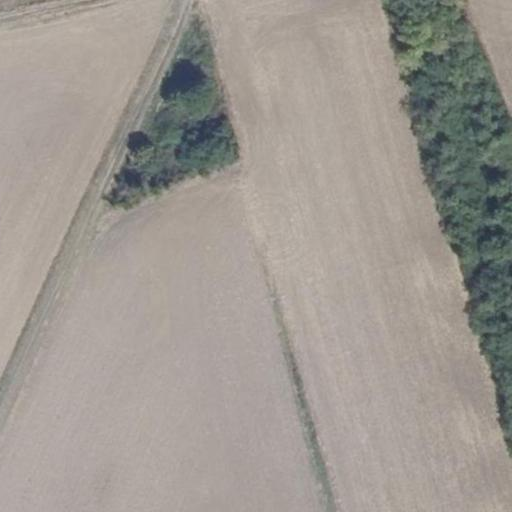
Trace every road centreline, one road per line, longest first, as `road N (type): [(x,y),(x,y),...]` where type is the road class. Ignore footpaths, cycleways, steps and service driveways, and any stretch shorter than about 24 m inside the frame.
road 1 (track): [(198,0),(349,511)]
road 2 (track): [(199,0),(0,437)]
